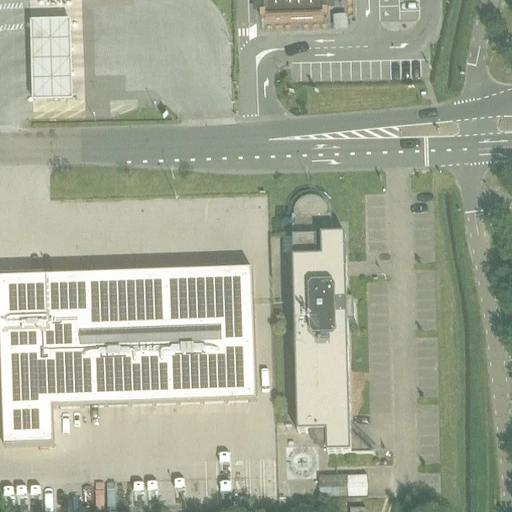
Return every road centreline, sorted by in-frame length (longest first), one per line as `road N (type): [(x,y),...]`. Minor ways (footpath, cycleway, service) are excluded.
road 1 (unclassified): [(511,498),(471,150)]
road 2 (unclassified): [(0,149),(259,141)]
road 3 (unclassified): [(473,111),(306,127),(259,141)]
road 4 (unclassified): [(259,141),(307,155),(471,150)]
